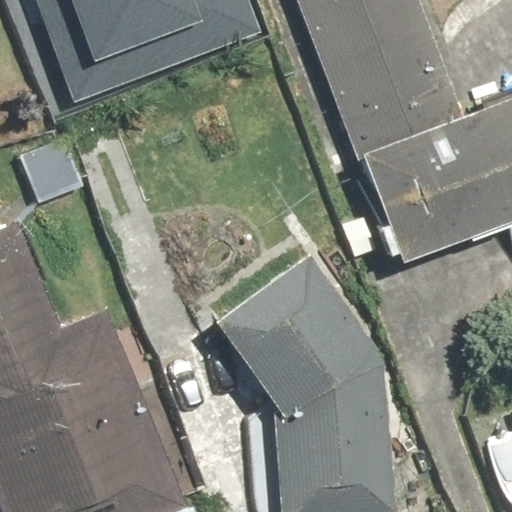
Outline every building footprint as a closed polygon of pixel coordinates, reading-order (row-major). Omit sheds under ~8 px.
[(44,0),(84,95),(241,29),(228,0),(44,0)] [(284,0),(380,262),(511,213),(511,80),(451,103),(412,0),(284,0)] [(59,136),(13,156),(35,203),(80,183),(59,136)] [(181,511),(98,305),(59,321),(16,217),(0,223),(0,511),(181,511)] [(381,511),(369,348),(296,245),(196,315),(268,419),(266,511),(381,511)]
